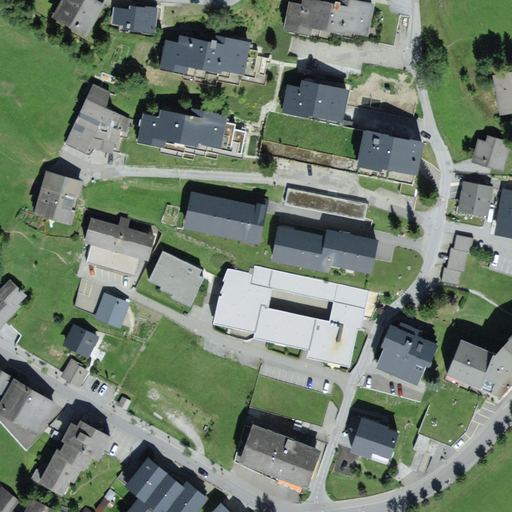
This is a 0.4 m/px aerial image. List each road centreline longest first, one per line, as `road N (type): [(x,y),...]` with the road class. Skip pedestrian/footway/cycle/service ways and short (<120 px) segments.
road 1 (residential): [(61,159),(93,169),(267,180),(440,219)]
road 2 (tertiary): [(270,511),(0,352)]
road 3 (residential): [(89,278),(231,344),(353,381)]
road 4 (residential): [(414,0),(419,90),(445,166),(440,219)]
road 5 (residential): [(440,219),(420,282),(382,316),(353,381)]
road 6 (tertiary): [(365,511),(441,480),(511,414)]
road 7 (residential): [(353,381),(310,511)]
